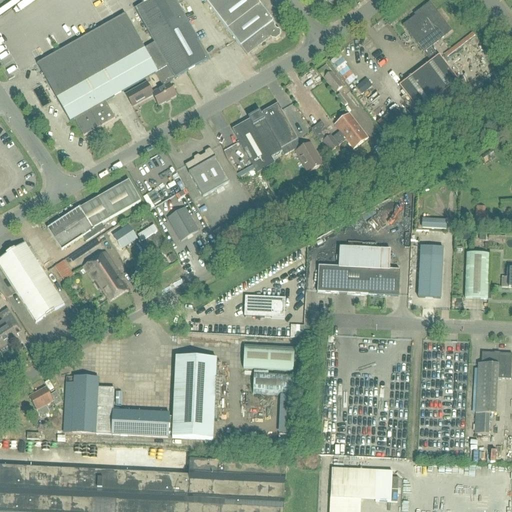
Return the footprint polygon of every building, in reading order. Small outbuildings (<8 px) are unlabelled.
[(152,0),(143,5),(135,10),(154,44),(145,50),(125,15),(37,65),(70,123),(74,121),(84,138),(116,120),(106,103),(156,75),(163,88),(152,95),(153,97),(158,107),(176,97),(168,83),(174,79),(174,80),(209,60),(175,0),(152,0)] [(199,0),(200,1),(200,0),(203,0),(247,57),(270,39),(272,41),(275,41),(281,37),(281,34),(279,31),(277,31),(275,28),(275,26),(255,0),(199,0)] [(431,63),(399,87),(418,113),(458,83),(439,57),(432,48),(452,33),(445,24),(443,25),(435,14),(436,12),(430,4),(419,12),(420,13),(402,27),(424,55),(424,54),(431,63)] [(333,73),(332,73),(326,66),(318,72),(323,80),(335,95),(344,88),(333,73)] [(153,97),(152,95),(146,85),(125,96),(132,109),(153,97)] [(298,141),(278,106),(233,131),(257,175),(274,165),(271,159),(282,153),(284,157),(294,152),(308,175),(323,167),(310,145),(301,150),(296,142),(298,141)] [(368,140),(349,115),(335,127),(353,151),(368,140)] [(332,155),(340,148),(331,137),(322,144),(332,155)] [(189,175),(203,199),(230,184),(216,160),(217,160),(212,152),(209,151),(205,153),(205,155),(185,167),(189,174),(188,174),(189,175)] [(129,182),(81,209),(80,209),(48,230),(62,252),(94,230),(141,203),(129,182)] [(185,209),(167,219),(181,243),(199,232),(185,209)] [(146,242),(160,236),(156,227),(142,233),(146,242)] [(128,230),(117,237),(125,248),(135,242),(128,230)] [(420,246),(443,247),(444,231),(421,230),(420,246)] [(81,240),(71,246),(74,251),(85,245),(81,240)] [(0,260),(0,267),(17,293),(44,275),(25,245),(0,260)] [(421,246),(418,299),(441,300),(443,247),(421,246)] [(319,268),(318,294),(398,298),(400,272),(389,272),(390,252),(340,250),(339,269),(319,268)] [(93,283),(95,282),(110,304),(127,292),(120,283),(123,281),(105,254),(83,268),(93,283)] [(59,255),(50,261),(65,284),(75,278),(59,255)] [(488,301),(490,256),(468,255),(466,300),(488,301)] [(64,306),(44,275),(17,293),(36,323),(64,306)] [(285,300),(245,298),(244,318),(284,320),(285,300)] [(0,352),(12,345),(10,343),(13,341),(13,342),(18,339),(12,328),(17,325),(8,311),(0,316),(3,321),(0,323),(0,352)] [(244,348),(243,370),(293,372),(294,351),(244,348)] [(478,365),(476,415),(475,435),(489,436),(490,416),(494,416),(496,380),(511,381),(511,356),(482,355),(482,366),(478,365)] [(169,419),(170,416),(113,413),(115,390),(98,390),(99,380),(75,379),(74,385),(66,385),(64,435),(112,437),(168,440),(169,435),(173,435),(172,440),(213,442),(217,361),(176,359),(173,419),(169,419)] [(294,396),(294,374),(268,374),(268,372),(254,372),(254,395),(294,396)] [(56,393),(50,396),(46,389),(29,399),(36,412),(53,403),(55,407),(62,404),(56,393)] [(49,414),(46,409),(36,415),(39,420),(49,414)] [(0,511),(284,511),(286,466),(224,463),(190,461),(189,477),(0,467),(0,511)] [(359,511),(360,502),(390,503),(392,473),(331,470),(329,511),(359,511)]
